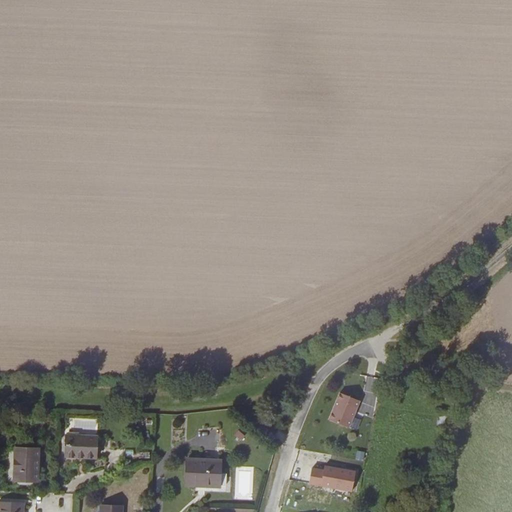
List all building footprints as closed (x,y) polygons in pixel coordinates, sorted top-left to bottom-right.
[(362,400),(341,392),(331,417),(351,426),(362,400)] [(451,426),(453,412),(439,410),(437,424),(451,426)] [(246,436),(240,430),(235,434),(241,441),(246,436)] [(99,436),(68,435),(68,457),(98,458),(99,436)] [(39,482),(40,448),(16,448),(15,481),(39,482)] [(364,460),(365,452),(357,450),(355,458),(364,460)] [(222,484),(222,472),(222,460),(187,459),(186,485),(197,485),(198,484),(222,485),(222,484)] [(356,471),(324,465),(324,469),(321,486),(352,492),(356,471)] [(309,484),(321,486),(324,469),(312,467),(309,484)] [(423,485),(424,477),(408,476),(407,485),(423,485)] [(25,511),(26,502),(0,501),(0,505),(0,511),(25,511)]
